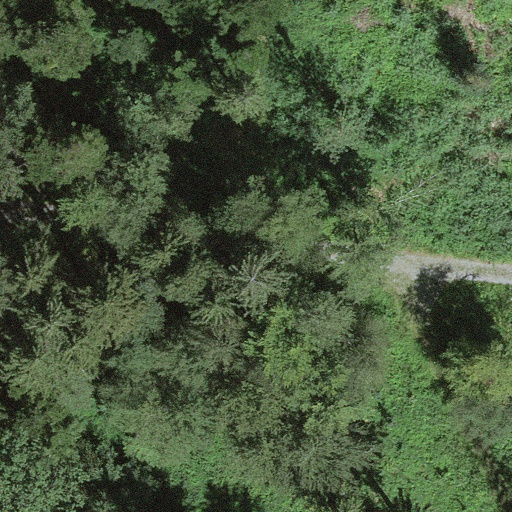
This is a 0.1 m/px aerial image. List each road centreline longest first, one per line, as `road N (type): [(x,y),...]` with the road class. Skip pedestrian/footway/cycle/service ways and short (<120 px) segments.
road 1 (track): [(0,206),(511,269)]
road 2 (track): [(403,258),(511,507)]
